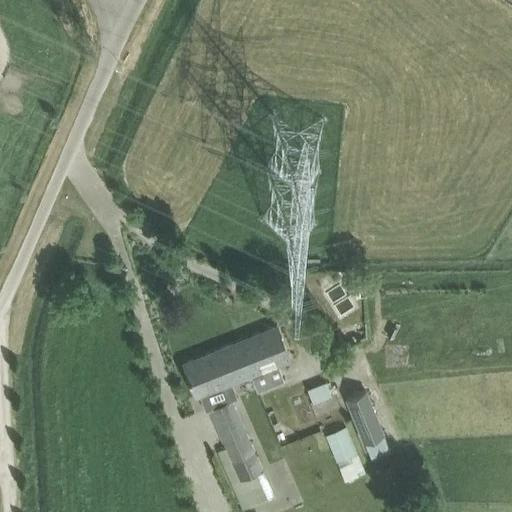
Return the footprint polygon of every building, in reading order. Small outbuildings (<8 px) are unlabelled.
[(183,362),(195,397),(291,360),(277,325),(183,362)] [(389,326),(386,333),(394,336),(397,329),(389,326)] [(307,388),(313,402),(332,394),(326,380),(307,388)] [(382,435),(365,390),(346,398),(364,442),(382,435)] [(207,408),(237,480),(230,483),(241,509),(274,495),(263,469),(232,398),(207,408)] [(325,435),(336,462),(356,453),(345,426),(325,435)] [(391,491),(382,468),(373,472),(382,495),(391,491)]
